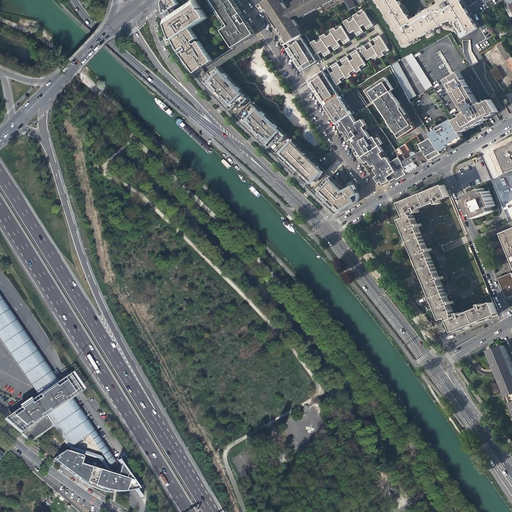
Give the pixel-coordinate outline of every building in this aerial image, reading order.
[(174,15),(167,20),(169,27),(171,34),(174,41),(180,51),(186,47),(187,50),(181,54),(196,73),(204,68),(203,67),(205,66),(205,67),(213,62),(200,42),(195,45),(193,42),(198,39),(192,29),(208,18),(203,10),(202,10),(201,9),(202,8),(196,0),(176,13),(174,9),(180,4),(177,0),(164,0),(164,2),(164,3),(164,5),(164,7),(165,14),(171,11),(172,13),(174,15)] [(221,29),(222,31),(229,26),(212,0),(209,0),(226,26),(221,29)] [(212,0),(229,26),(222,31),(234,48),(245,41),(255,35),(247,23),(244,25),(241,20),(244,18),(242,16),(241,14),(232,0),(212,0)] [(279,2),(277,0),(268,0),(258,6),(263,13),(266,11),(272,7),(279,2)] [(343,0),(349,11),(355,8),(351,0),(302,0),(294,4),(296,8),(292,10),(291,12),(294,16),(296,17),(300,14),(301,17),(304,15),(305,16),(317,10),(316,9),(322,5),(323,7),(334,0),(343,0)] [(399,0),(376,0),(406,47),(454,18),(470,45),(471,46),(486,37),(463,0),(437,0),(441,6),(413,23),(399,0)] [(276,20),(279,26),(282,24),(284,27),(282,28),(284,31),(282,32),(286,38),(285,38),(284,39),(286,42),(284,43),(284,44),(285,46),(302,37),(298,31),(299,30),(297,26),(298,26),(294,20),(293,20),(292,19),(292,17),(289,13),(287,12),(286,11),(287,10),(281,1),(279,2),(272,7),(274,10),(272,11),(274,14),(271,15),(275,21),(276,20)] [(272,19),(277,27),(279,26),(276,20),(275,21),(271,15),(274,14),(272,11),(274,10),(272,7),(266,11),(267,12),(272,19)] [(353,17),(354,18),(360,28),(362,26),(364,25),(367,31),(373,27),(364,12),(359,15),(358,14),(353,17)] [(348,20),(344,23),(351,34),(353,32),(355,32),(358,37),(363,33),(360,28),(354,18),(349,21),(348,20)] [(282,24),(279,26),(277,27),(279,29),(281,33),(285,38),(286,38),(282,32),(284,31),(282,28),(284,27),(282,24)] [(335,28),(330,31),(331,32),(338,42),(341,40),(345,45),(350,41),(341,26),(335,30),(335,28)] [(320,37),(321,38),(328,49),(330,47),(332,46),(335,51),(341,48),(338,42),(331,32),(326,36),(325,34),(320,37)] [(302,37),(285,46),(293,59),(302,72),(321,60),(318,55),(311,43),(305,35),(302,37)] [(389,51),(379,36),(373,40),(377,45),(375,46),(373,48),(378,57),(380,59),(384,56),(383,55),(389,51)] [(315,41),(311,43),(318,55),(321,53),(322,52),(326,57),(331,54),(328,49),(321,38),(316,42),(315,41)] [(511,72),(511,58),(509,54),(501,42),(495,45),(511,72)] [(378,57),(373,48),(369,43),(364,46),(365,48),(363,50),(361,51),(368,61),(372,59),(373,60),(378,57)] [(366,66),(356,51),(350,55),(354,60),(352,61),(350,62),(356,72),(357,74),(361,71),(360,70),(366,66)] [(431,86),(412,56),(410,53),(404,57),(424,91),(431,86)] [(356,72),(350,62),(347,57),(341,61),(344,66),(342,67),(340,69),(346,79),(347,80),(352,77),(351,76),(356,72)] [(416,95),(397,62),(391,66),(401,84),(409,99),(416,95)] [(340,69),(337,63),(331,67),(334,72),(332,74),(330,75),(338,86),(342,83),(341,82),(346,79),(340,69)] [(488,67),(497,82),(503,78),(496,67),(495,68),(492,64),(488,67)] [(401,84),(391,66),(354,89),(366,108),(375,102),(395,133),(396,132),(400,138),(413,129),(411,127),(413,125),(412,122),(411,123),(408,118),(407,119),(405,116),(406,115),(390,92),(401,84)] [(243,103),(248,99),(218,67),(205,76),(200,79),(213,93),(213,92),(214,93),(215,94),(216,94),(218,97),(221,99),(220,100),(230,111),(240,101),(243,103)] [(338,86),(330,75),(327,69),(308,82),(314,91),(320,100),(325,107),(332,103),(342,96),(343,95),(338,86)] [(458,73),(445,81),(464,114),(460,116),(461,118),(454,122),(461,135),(481,123),(489,119),(494,116),(498,113),(491,100),(483,105),(482,103),(477,106),(458,73)] [(343,95),(342,96),(332,103),(338,111),(346,106),(342,100),(347,98),(345,95),(343,95)] [(281,141),(286,136),(257,108),(249,117),(247,116),(241,122),(251,131),(252,132),(253,132),(255,134),(259,137),(258,138),(268,148),(278,138),(281,141)] [(339,113),(344,120),(351,115),(346,108),(339,113)] [(432,146),(425,151),(431,161),(438,157),(443,154),(429,134),(428,132),(422,122),(417,113),(412,116),(417,125),(417,126),(428,144),(430,143),(432,146)] [(344,120),(339,123),(341,126),(338,128),(342,134),(344,133),(347,138),(346,139),(348,142),(351,140),(354,138),(356,141),(352,143),(356,149),(358,152),(355,154),(359,159),(362,157),(363,160),(366,164),(369,162),(370,165),(378,176),(375,178),(379,184),(382,182),(384,185),(389,181),(390,182),(396,179),(397,180),(410,173),(399,157),(390,163),(385,155),(382,157),(380,154),(383,152),(379,146),(377,143),(375,140),(373,142),(370,139),(365,130),(363,128),(366,126),(362,120),(356,124),(351,115),(344,120)] [(443,125),(429,134),(443,154),(452,149),(450,147),(457,143),(461,141),(461,139),(461,138),(462,137),(461,135),(454,122),(453,121),(452,122),(451,120),(443,124),(443,125)] [(315,182),(324,173),(291,141),(282,151),(284,153),(279,159),(287,166),(307,186),(312,179),(315,182)] [(507,174),(511,171),(511,145),(505,148),(497,151),(507,174)] [(411,154),(413,157),(420,167),(426,164),(431,161),(425,151),(423,147),(420,149),(422,152),(416,155),(414,152),(411,154)] [(404,156),(400,149),(395,152),(399,157),(410,173),(416,170),(420,167),(413,157),(406,161),(403,157),(404,156)] [(359,195),(353,185),(343,191),(344,191),(344,190),(343,189),(343,188),(342,188),(341,188),(340,189),(332,180),(317,196),(326,205),(336,214),(356,203),(358,201),(359,199),(359,197),(359,195)] [(498,314),(493,303),(456,318),(412,213),(449,198),(444,186),(437,189),(416,198),(401,204),(407,218),(401,221),(405,231),(415,254),(426,279),(438,307),(443,320),(449,318),(455,332),(464,328),(488,318),(498,314)] [(465,201),(471,217),(474,215),(476,219),(492,212),(491,208),(494,207),(488,192),(484,193),(483,189),(467,196),(468,200),(465,201)] [(511,230),(502,234),(511,258),(511,273),(499,279),(507,298),(511,296),(511,230)] [(0,331),(41,394),(37,397),(35,398),(11,415),(18,421),(15,423),(12,424),(31,442),(53,427),(55,426),(46,411),(48,410),(57,424),(72,447),(88,436),(93,433),(71,399),(74,397),(62,380),(57,384),(0,300),(0,299),(0,331)] [(0,341),(37,397),(41,394),(0,331),(0,341)] [(511,366),(504,346),(490,351),(494,361),(502,379),(508,395),(509,395),(511,401),(511,402),(511,403),(511,366)] [(46,411),(55,426),(53,427),(71,454),(77,456),(75,453),(98,461),(108,475),(113,477),(101,458),(72,448),(57,425),(57,424),(48,410),(46,411)] [(113,464),(93,433),(88,436),(108,467),(113,464)] [(108,475),(80,466),(82,460),(82,459),(82,458),(81,457),(80,456),(79,456),(77,456),(71,454),(66,452),(52,462),(62,470),(70,475),(76,480),(77,476),(80,477),(79,479),(80,480),(82,481),(83,482),(84,482),(86,483),(87,484),(89,485),(91,486),(93,487),(95,488),(97,489),(99,490),(101,491),(103,491),(105,492),(107,493),(108,493),(109,493),(110,494),(112,494),(113,494),(115,494),(121,494),(128,494),(128,492),(131,490),(133,488),(120,468),(119,471),(120,474),(120,476),(117,475),(116,478),(113,477),(108,475)] [(79,479),(78,481),(80,483),(85,485),(89,488),(96,491),(103,494),(108,495),(110,495),(111,495),(112,494),(110,494),(109,493),(108,493),(107,493),(105,492),(103,491),(101,491),(99,490),(97,489),(95,488),(93,487),(91,486),(89,485),(87,484),(86,483),(84,482),(83,482),(82,481),(80,480),(79,479)]
